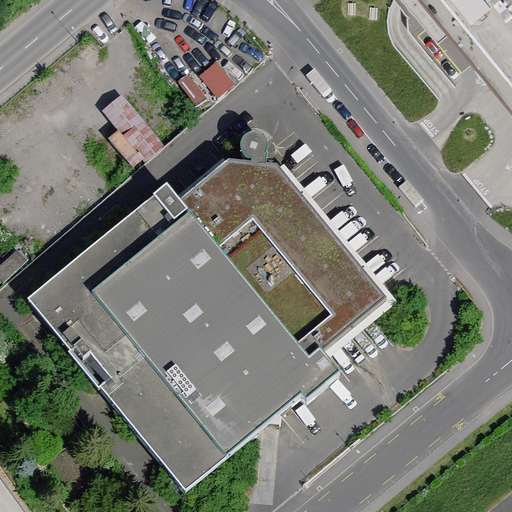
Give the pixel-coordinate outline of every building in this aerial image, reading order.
[(511,0),(430,0),(511,98),(511,0)] [(223,62),(207,75),(225,96),(241,83),(223,62)] [(135,112),(122,97),(102,114),(119,133),(142,161),(144,163),(163,146),(161,145),(135,112)] [(142,161),(119,133),(108,142),(132,170),(142,161)] [(108,142),(99,150),(103,155),(122,178),(132,170),(108,142)] [(122,178),(103,155),(93,164),(114,187),(123,179),(122,178)] [(114,187),(93,164),(85,171),(106,194),(114,187)] [(85,171),(84,169),(32,213),(15,193),(0,206),(0,221),(9,233),(11,232),(34,259),(108,197),(106,194),(85,171)] [(230,173),(181,213),(313,369),(320,362),(382,307),(275,178),(230,173)] [(181,213),(166,195),(27,311),(187,500),(300,405),(305,411),(338,383),(320,362),(313,369),(181,213)] [(75,449),(53,462),(72,494),(94,481),(75,449)]
